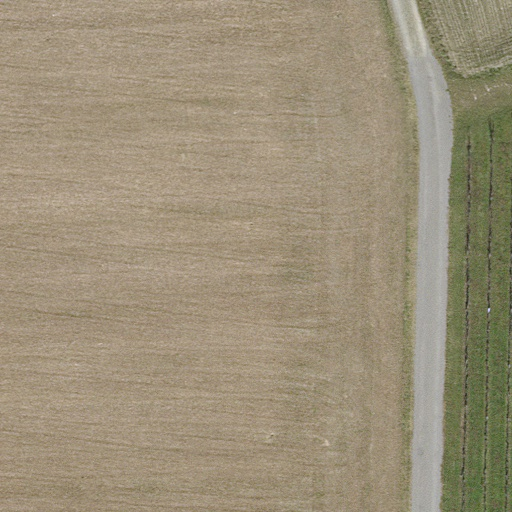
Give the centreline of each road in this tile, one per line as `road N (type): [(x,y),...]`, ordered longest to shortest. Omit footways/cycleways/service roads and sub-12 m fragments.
road 1 (track): [(429,511),(439,117)]
road 2 (track): [(439,117),(407,0)]
